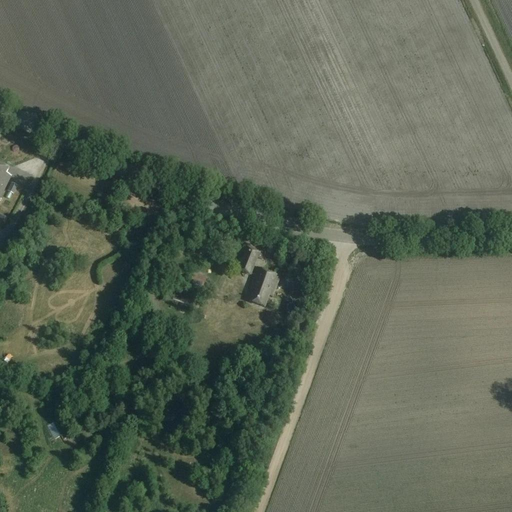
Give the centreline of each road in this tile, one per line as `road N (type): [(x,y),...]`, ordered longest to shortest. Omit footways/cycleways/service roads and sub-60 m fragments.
road 1 (tertiary): [(511,235),(342,237),(277,224),(216,206),(0,111)]
road 2 (track): [(254,511),(336,280),(342,237)]
